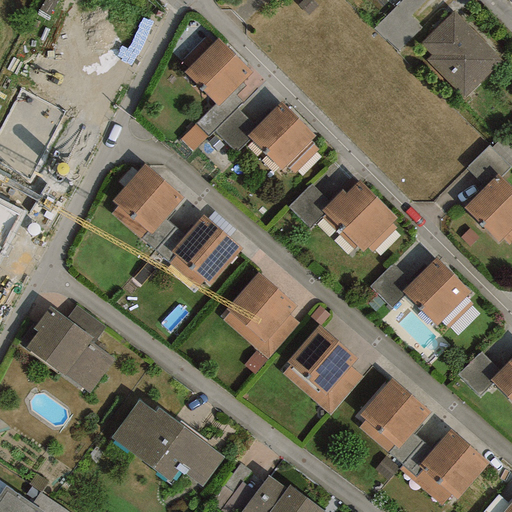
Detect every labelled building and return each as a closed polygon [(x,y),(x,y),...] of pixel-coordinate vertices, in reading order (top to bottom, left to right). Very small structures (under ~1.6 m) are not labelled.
[(464,98),(502,62),(452,10),(417,44),(428,56),(424,60),(454,92),(456,90),(464,98)] [(120,50),(76,27),(61,56),(56,53),(38,88),(86,113),(120,50)] [(214,44),(179,78),(212,112),(247,78),(214,44)] [(63,113),(21,91),(0,129),(0,163),(28,178),(63,113)] [(312,141),(277,106),(242,141),(278,176),(312,141)] [(194,148),(208,134),(197,123),(183,138),(194,148)] [(179,204),(139,169),(107,205),(114,211),(109,217),(139,243),(143,237),(147,240),(179,204)] [(511,228),(511,198),(493,179),(460,212),(494,246),(511,228)] [(391,224),(349,183),(316,216),(358,258),(391,224)] [(0,262),(25,212),(0,199),(0,262)] [(238,254),(198,220),(166,258),(170,262),(166,266),(195,291),(200,285),(206,291),(238,254)] [(466,299),(431,265),(399,298),(434,332),(466,299)] [(295,312),(255,277),(221,316),(226,320),(222,325),(266,364),(298,328),(288,320),(295,312)] [(48,324),(41,318),(20,345),(27,350),(22,356),(85,403),(116,362),(54,315),(48,324)] [(353,364),(315,330),(282,368),(286,371),(280,378),(327,419),(358,384),(345,373),(353,364)] [(511,359),(487,385),(511,409),(511,359)] [(428,417),(386,383),(356,419),(362,427),(357,432),(387,456),(392,451),(396,455),(428,417)] [(218,462),(132,402),(102,445),(166,490),(174,479),(196,494),(218,462)] [(484,469),(446,436),(416,471),(421,475),(415,482),(443,505),(446,501),(452,506),(484,469)] [(43,511),(2,486),(0,488),(0,511),(43,511)] [(268,511),(250,499),(240,511),(316,511),(285,489),(268,511)]
